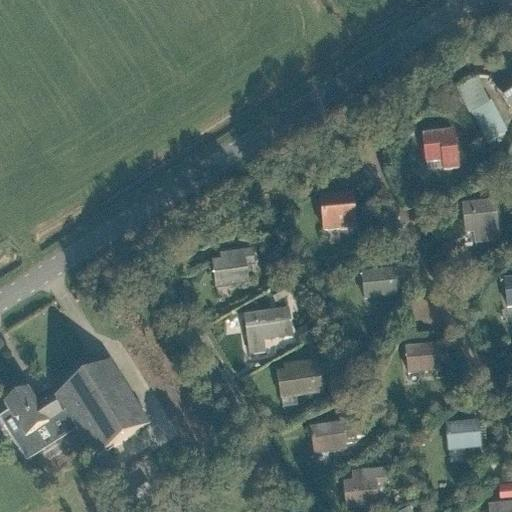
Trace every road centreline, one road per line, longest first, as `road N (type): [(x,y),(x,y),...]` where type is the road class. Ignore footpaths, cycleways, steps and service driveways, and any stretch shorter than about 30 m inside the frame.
road 1 (tertiary): [(0,303),(470,0)]
road 2 (track): [(300,108),(369,169),(511,438)]
road 3 (track): [(305,511),(171,282),(125,223)]
road 4 (unknown): [(369,169),(386,138),(438,94),(511,61)]
